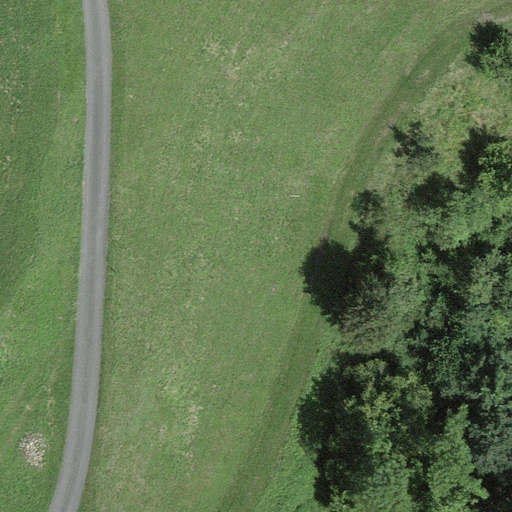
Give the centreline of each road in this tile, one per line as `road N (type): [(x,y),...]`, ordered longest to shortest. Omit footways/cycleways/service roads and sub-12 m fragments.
road 1 (track): [(233,511),(282,401),(366,141),(484,19),(511,1)]
road 2 (track): [(96,0),(92,303),(81,433),(62,511)]
